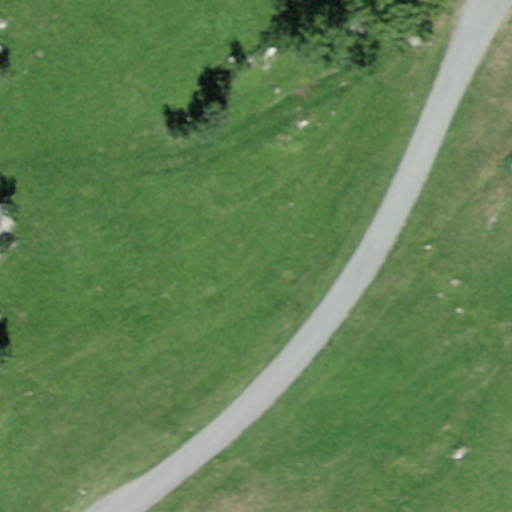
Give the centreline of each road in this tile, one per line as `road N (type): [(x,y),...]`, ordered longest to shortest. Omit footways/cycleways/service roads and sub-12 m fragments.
road 1 (track): [(184,511),(359,323),(503,0)]
road 2 (track): [(435,0),(297,98),(215,138),(0,173)]
